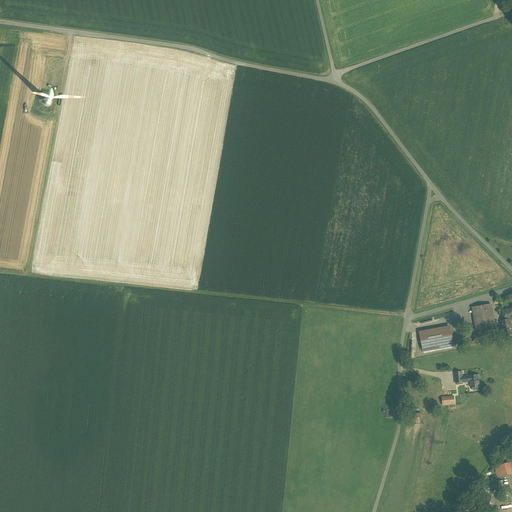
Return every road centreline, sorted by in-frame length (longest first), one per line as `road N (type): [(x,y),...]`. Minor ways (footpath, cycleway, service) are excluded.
road 1 (unclassified): [(336,81),(170,45),(0,21)]
road 2 (unclassified): [(370,511),(401,416),(407,318)]
road 3 (unclassified): [(429,182),(371,105),(336,81)]
road 4 (unclassified): [(407,318),(429,182)]
